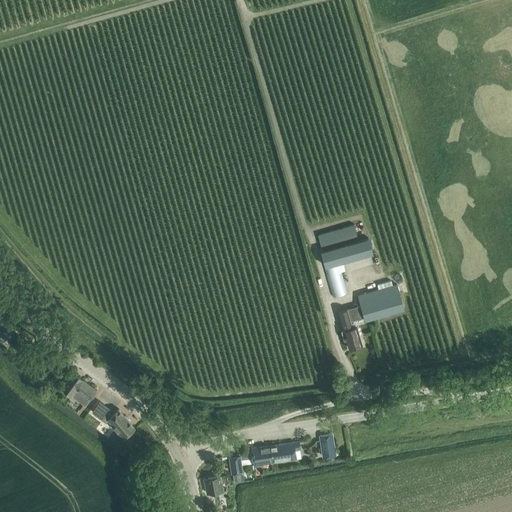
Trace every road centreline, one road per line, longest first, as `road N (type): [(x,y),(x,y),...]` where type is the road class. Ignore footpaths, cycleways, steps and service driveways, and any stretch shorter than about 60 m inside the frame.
road 1 (secondary): [(181,460),(147,412),(28,320),(0,287)]
road 2 (unclassified): [(462,400),(359,395),(256,432)]
road 3 (tertiary): [(256,432),(462,400)]
